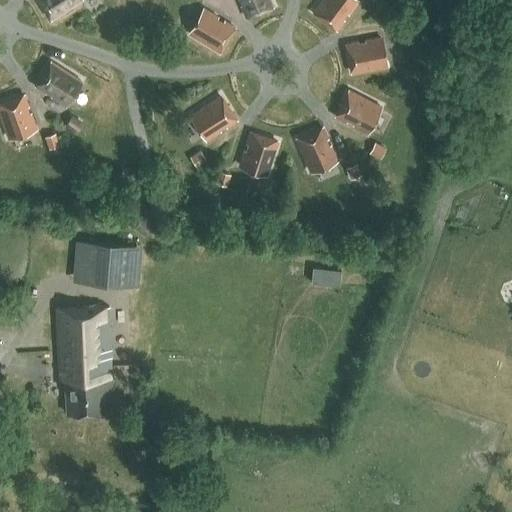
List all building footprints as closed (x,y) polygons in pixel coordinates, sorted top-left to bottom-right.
[(80,0),(40,0),(53,18),(80,0)] [(273,5),(270,0),(242,0),(244,4),(241,5),(246,16),(273,5)] [(348,14),(358,2),(355,0),(322,0),(314,11),(337,29),(344,19),(342,17),(346,12),(348,14)] [(222,23),(217,20),(218,17),(205,9),(190,34),(219,51),(234,26),(224,20),(222,23)] [(401,16),(389,19),(391,31),(403,29),(401,16)] [(386,66),(381,37),(365,40),(366,43),(359,45),(359,41),(347,44),(353,72),(386,66)] [(65,105),(81,80),(52,62),(36,87),(46,93),(48,90),(53,94),(52,96),(65,105)] [(367,132),(380,106),(350,91),(337,117),(347,122),(349,119),(355,122),(353,125),(367,132)] [(28,114),(25,107),(29,106),(25,95),(0,104),(0,113),(8,137),(36,127),(31,113),(28,114)] [(226,127),(236,121),(220,96),(192,115),(208,139),(221,131),(219,128),(225,124),(226,127)] [(73,115),(65,126),(75,134),(83,122),(73,115)] [(328,146),(325,140),(328,139),(324,128),(297,139),(310,171),(337,159),(331,145),(328,146)] [(55,133),(44,137),(48,149),(59,146),(55,133)] [(267,174),(278,142),(250,133),(246,144),(249,145),(247,151),(244,150),(239,165),(267,174)] [(386,148),(375,142),(369,153),(380,159),(386,148)] [(196,167),(206,161),(200,150),(189,156),(196,167)] [(345,169),(350,180),(362,175),(357,164),(345,169)] [(227,187),(231,175),(218,171),(215,183),(227,187)] [(76,279),(139,283),(140,244),(78,239),(76,279)] [(339,284),(341,270),(312,267),(310,281),(339,284)] [(111,407),(108,306),(56,308),(59,379),(63,379),(64,413),(102,412),(102,408),(111,407)] [(157,466),(156,447),(136,448),(137,467),(157,466)]
